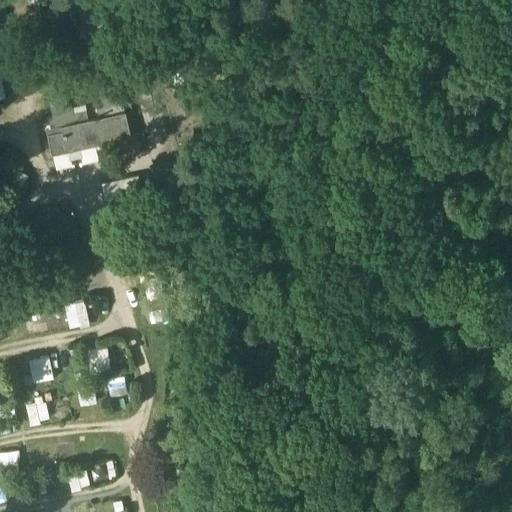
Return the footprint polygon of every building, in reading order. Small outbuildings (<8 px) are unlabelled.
[(124,114),(61,128),(62,132),(45,136),(50,156),(129,138),(124,114)] [(136,178),(101,185),(108,218),(143,211),(136,178)] [(84,297),(64,302),(70,326),(90,321),(84,297)] [(53,361),(31,365),(34,383),(56,379),(53,361)] [(115,392),(117,403),(129,401),(124,371),(106,374),(109,393),(115,392)] [(77,385),(80,400),(95,398),(93,383),(77,385)] [(30,421),(49,415),(44,397),(25,402),(30,421)] [(86,467),(67,469),(70,486),(88,483),(86,467)]
